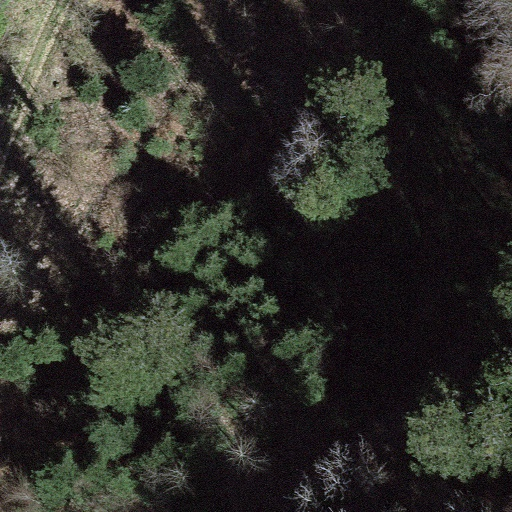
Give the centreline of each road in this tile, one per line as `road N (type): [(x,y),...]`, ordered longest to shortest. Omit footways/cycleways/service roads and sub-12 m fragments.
road 1 (track): [(275,511),(419,386),(511,277)]
road 2 (track): [(0,167),(72,0)]
